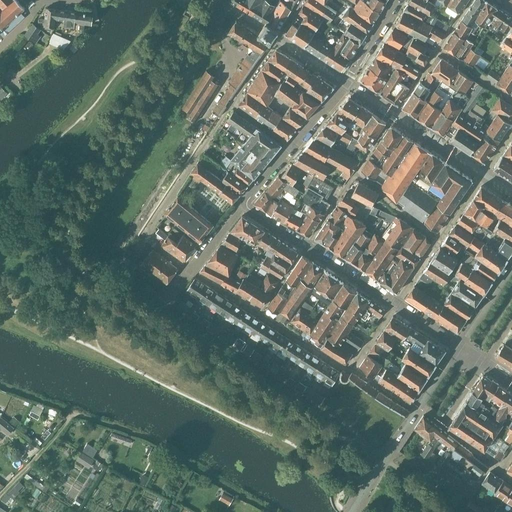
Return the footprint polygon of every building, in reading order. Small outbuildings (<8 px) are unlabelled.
[(2,10),(12,0),(0,0),(0,12),(2,11),(2,10)] [(0,31),(25,8),(16,0),(12,0),(2,10),(2,11),(0,12),(0,31)] [(175,0),(177,2),(178,4),(181,6),(185,10),(183,14),(187,18),(188,17),(198,21),(199,20),(201,21),(203,19),(201,18),(192,0),(175,0)] [(250,14),(256,5),(261,9),(266,2),(265,2),(265,1),(262,0),(240,0),(237,6),(250,14)] [(278,31),(291,10),(296,2),(294,1),(292,0),(290,0),(288,4),(287,7),(281,2),(273,15),(272,15),(266,23),(278,31)] [(306,0),(304,4),(305,4),(303,6),(329,23),(336,13),(323,4),(316,0),(306,0)] [(350,0),(355,3),(352,8),(373,23),(380,11),(360,0),(350,0)] [(382,0),(360,0),(380,11),(386,2),(382,0)] [(427,0),(426,0),(410,0),(408,4),(421,11),(427,1),(426,0),(427,0)] [(451,0),(447,6),(459,13),(468,0),(451,0)] [(475,0),(461,20),(460,22),(473,30),(471,33),(473,34),(480,24),(473,19),(486,1),(483,0),(475,0)] [(432,3),(427,1),(421,11),(429,16),(435,6),(434,5),(433,5),(432,3)] [(487,2),(486,1),(473,19),(480,24),(484,27),(489,19),(492,21),(493,21),(500,11),(487,2)] [(272,5),(266,2),(261,9),(256,5),(250,14),(265,23),(266,23),(272,15),(270,13),(274,7),(272,5)] [(408,4),(403,11),(418,19),(422,21),(424,17),(428,18),(425,23),(429,25),(433,17),(429,16),(421,11),(408,4)] [(300,21),(296,18),(294,20),(293,21),(315,35),(318,37),(321,40),(323,38),(322,38),(315,33),(322,20),(329,24),(329,23),(303,6),(298,14),(303,17),(300,21)] [(349,7),(342,17),(350,23),(351,22),(366,33),(373,23),(352,8),(351,9),(349,7)] [(56,19),(58,10),(57,9),(46,8),(45,19),(39,19),(38,24),(44,25),(44,26),(54,28),(56,19)] [(58,10),(56,19),(64,20),(63,28),(74,30),(75,22),(76,12),(58,10)] [(403,11),(393,28),(408,37),(418,19),(403,11)] [(490,27),(488,29),(503,40),(511,27),(511,18),(500,11),(493,21),(494,21),(495,22),(491,27),(490,27)] [(93,14),(76,12),(75,22),(91,24),(93,14)] [(448,26),(433,17),(429,25),(444,33),(448,26)] [(418,19),(408,37),(412,40),(423,44),(428,36),(439,43),(444,34),(444,33),(429,25),(425,23),(422,21),(418,19)] [(315,35),(293,21),(290,27),(286,34),(307,48),(315,35)] [(239,40),(247,28),(236,22),(230,30),(228,28),(225,33),(227,35),(228,33),(239,40)] [(351,22),(350,23),(344,33),(350,38),(359,44),(366,33),(351,22)] [(473,30),(460,22),(443,47),(462,60),(470,48),(473,43),(466,39),(470,32),(471,33),(473,30)] [(265,23),(261,30),(258,35),(259,35),(258,36),(270,43),(272,40),(274,38),(275,35),(276,32),(277,33),(278,31),(266,23),(265,23)] [(33,24),(32,24),(25,35),(35,42),(40,35),(38,34),(41,29),(33,24)] [(318,37),(315,35),(307,48),(318,55),(326,43),(324,42),(327,38),(330,34),(332,36),(337,28),(336,28),(331,24),(322,37),(323,37),(322,38),(323,38),(321,40),(318,37)] [(511,27),(503,40),(501,44),(508,49),(507,50),(510,53),(511,51),(511,27)] [(258,35),(247,28),(239,40),(253,49),(262,55),(270,43),(258,36),(259,35),(258,35)] [(330,34),(327,38),(337,44),(334,49),(338,51),(330,63),(337,68),(345,56),(340,53),(345,45),(350,38),(344,33),(343,33),(339,38),(334,35),(338,29),(337,28),(332,36),(330,34)] [(408,37),(393,28),(385,41),(398,49),(405,39),(406,40),(403,45),(407,47),(412,40),(408,37)] [(61,47),(65,38),(53,33),(50,42),(61,47)] [(326,43),(318,55),(325,60),(330,63),(338,51),(334,49),(337,44),(327,38),(324,42),(326,43)] [(350,38),(345,45),(354,51),(359,44),(350,38)] [(412,40),(407,47),(403,54),(407,55),(415,60),(421,52),(424,54),(428,47),(432,50),(432,49),(423,44),(412,40)] [(23,50),(28,56),(35,49),(30,44),(23,50)] [(384,44),(376,57),(380,59),(390,65),(397,52),(389,48),(384,44)] [(354,51),(345,45),(340,53),(345,56),(349,59),(354,51)] [(470,48),(462,60),(473,67),(480,55),(470,48)] [(228,82),(232,85),(213,111),(220,116),(226,108),(225,107),(230,99),(231,100),(244,81),(262,55),(253,49),(249,55),(247,54),(228,82)] [(275,50),(268,60),(275,64),(281,54),(275,50)] [(399,70),(403,63),(407,55),(403,54),(397,51),(397,52),(390,65),(391,66),(385,78),(387,79),(389,80),(396,69),(399,70)] [(421,52),(415,60),(424,65),(429,57),(424,54),(421,52)] [(268,61),(262,70),(279,80),(284,72),(283,71),(290,60),(281,54),(275,64),(268,60),(268,61)] [(349,59),(345,56),(337,68),(342,71),(349,60),(349,59)] [(427,71),(429,72),(422,83),(420,82),(413,92),(427,101),(431,94),(440,80),(431,73),(441,59),(438,56),(427,71)] [(376,57),(369,67),(385,78),(391,66),(390,65),(380,59),(376,57)] [(441,58),(441,59),(431,73),(440,80),(448,85),(449,85),(459,70),(441,58)] [(482,58),(478,63),(485,68),(489,63),(482,58)] [(284,72),(279,80),(278,81),(281,83),(282,83),(282,82),(284,80),(285,81),(289,75),(295,79),(302,67),(290,60),(283,71),(284,72)] [(419,72),(403,63),(399,70),(405,74),(415,79),(419,72)] [(497,83),(510,92),(511,89),(511,65),(510,64),(509,64),(509,65),(500,78),(497,83)] [(289,75),(285,81),(284,80),(282,82),(292,89),(294,86),(293,85),(294,83),(299,86),(301,83),(309,71),(302,67),(295,79),(289,75)] [(369,67),(360,80),(378,92),(387,79),(385,78),(369,67)] [(396,69),(389,80),(380,93),(397,105),(405,94),(409,88),(400,82),(405,74),(399,70),(396,69)] [(262,70),(248,91),(264,104),(266,105),(273,94),(281,83),(278,81),(279,80),(262,70)] [(459,70),(449,85),(459,92),(456,96),(460,99),(465,93),(474,81),(459,70)] [(490,71),(487,76),(497,83),(500,77),(490,70),(490,71)] [(216,77),(208,72),(206,71),(182,107),(189,111),(186,115),(196,122),(220,85),(213,81),(216,77)] [(309,71),(301,83),(303,86),(308,89),(317,76),(309,71)] [(308,89),(305,92),(321,102),(333,87),(317,76),(308,89)] [(282,83),(281,83),(273,94),(307,116),(320,102),(321,102),(305,92),(304,93),(300,90),(303,86),(301,83),(299,86),(297,88),(294,86),(292,89),(282,82),(282,83)] [(264,104),(248,91),(247,92),(248,92),(238,106),(255,118),(264,104)] [(427,101),(413,92),(402,108),(416,117),(427,101)] [(440,111),(430,126),(445,136),(455,121),(471,98),(465,93),(460,99),(458,103),(448,116),(440,111)] [(431,94),(427,101),(416,117),(429,126),(430,126),(440,111),(448,116),(458,103),(449,97),(442,108),(435,104),(434,106),(431,104),(435,97),(431,94)] [(349,98),(338,111),(349,119),(352,121),(362,107),(349,98)] [(511,121),(511,106),(500,98),(492,111),(497,114),(511,123),(511,121)] [(470,99),(465,106),(471,110),(475,103),(470,99)] [(264,104),(255,118),(264,123),(272,109),(266,105),(264,104)] [(288,105),(282,115),(281,116),(297,127),(303,120),(307,117),(288,105)] [(455,121),(446,134),(452,138),(451,140),(472,153),(486,131),(489,126),(486,123),(482,129),(478,126),(483,118),(471,110),(465,106),(455,121)] [(373,114),(362,107),(352,121),(363,128),(364,128),(366,130),(376,116),(373,114)] [(272,109),(264,123),(267,126),(275,131),(277,132),(284,122),(279,119),(281,116),(282,115),(272,109)] [(327,124),(326,124),(343,134),(343,133),(352,138),(357,140),(360,134),(359,133),(363,128),(352,121),(349,119),(338,111),(327,124)] [(241,117),(233,112),(227,121),(231,124),(229,127),(232,130),(241,117)] [(204,114),(197,124),(203,128),(210,117),(204,114)] [(511,123),(497,114),(489,126),(486,131),(500,140),(511,123)] [(376,116),(366,130),(376,136),(383,126),(385,123),(376,116)] [(248,123),(241,117),(232,130),(234,132),(237,128),(242,132),(243,131),(242,131),(248,123)] [(284,122),(277,132),(287,139),(295,130),(284,122)] [(248,123),(242,131),(243,131),(249,136),(244,144),(267,162),(281,144),(248,123)] [(343,134),(326,124),(315,138),(328,145),(335,137),(342,140),(348,144),(349,143),(349,142),(352,138),(343,133),(343,134)] [(375,164),(369,160),(361,171),(374,180),(378,175),(381,170),(405,135),(391,126),(382,140),(381,140),(379,143),(373,153),(380,158),(375,164)] [(349,142),(349,143),(353,145),(352,146),(355,148),(356,146),(365,152),(365,153),(376,136),(366,130),(364,128),(363,128),(359,133),(360,134),(357,140),(352,138),(349,142)] [(500,140),(486,131),(472,153),(485,162),(500,140)] [(413,141),(405,135),(381,170),(389,175),(395,167),(398,169),(407,154),(405,152),(413,141)] [(328,145),(315,138),(314,138),(314,139),(303,151),(323,162),(326,158),(334,148),(328,145)] [(511,140),(511,142),(502,155),(493,168),(511,180),(511,177),(511,140)] [(389,175),(382,186),(381,187),(396,202),(397,201),(417,172),(430,152),(415,142),(407,154),(398,169),(395,167),(389,175)] [(267,162),(244,144),(231,160),(237,165),(254,177),(267,162)] [(359,162),(334,148),(326,158),(336,164),(334,167),(343,172),(350,176),(359,162)] [(303,151),(294,162),(318,176),(324,179),(334,167),(336,164),(326,158),(323,162),(303,151)] [(417,172),(414,176),(418,179),(420,181),(423,176),(431,182),(445,162),(430,152),(417,172)] [(225,157),(219,166),(225,170),(231,161),(225,157)] [(208,164),(200,159),(198,162),(205,168),(208,164)] [(198,162),(195,167),(191,172),(204,182),(210,173),(205,169),(205,168),(198,162)] [(445,162),(431,182),(443,190),(438,197),(441,200),(438,204),(441,206),(450,213),(472,180),(445,162)] [(278,176),(273,183),(266,190),(276,196),(280,199),(283,196),(286,198),(291,198),(292,195),(297,198),(301,191),(297,188),(299,185),(294,182),(302,170),(291,164),(280,178),(278,176)] [(237,165),(231,173),(247,185),(251,181),(251,180),(254,177),(237,165)] [(228,171),(227,172),(224,171),(221,175),(223,177),(221,179),(240,193),(247,185),(231,173),(228,171)] [(350,176),(343,172),(340,176),(347,180),(350,176)] [(210,173),(204,182),(232,202),(240,193),(221,179),(221,181),(210,173)] [(309,175),(304,184),(304,187),(303,189),(305,190),(313,177),(309,175)] [(411,181),(396,202),(423,222),(438,201),(427,193),(430,188),(424,184),(421,188),(414,184),(418,179),(414,176),(411,181)] [(326,201),(333,189),(320,181),(313,177),(305,190),(305,191),(300,201),(304,203),(309,205),(323,214),(330,204),(326,201)] [(359,182),(352,195),(357,198),(372,206),(379,194),(359,182)] [(481,186),(478,191),(473,199),(465,211),(487,226),(490,221),(495,214),(496,212),(495,212),(503,200),(481,186)] [(272,202),(274,198),(265,192),(253,205),(266,212),(272,202)] [(338,205),(337,205),(348,211),(351,213),(355,207),(352,205),(357,198),(352,195),(347,192),(338,205)] [(213,225),(177,196),(164,213),(166,214),(187,231),(183,236),(197,245),(196,245),(197,246),(205,236),(204,236),(213,225)] [(276,196),(274,198),(272,202),(277,205),(279,206),(273,217),(283,223),(293,207),(283,201),(280,199),(276,196)] [(511,205),(503,200),(495,212),(496,212),(511,223),(511,205)] [(277,205),(272,202),(266,212),(273,217),(279,206),(277,205)] [(311,233),(320,221),(324,214),(323,214),(309,205),(304,203),(300,210),(306,214),(306,215),(305,216),(297,230),(309,237),(311,233)] [(337,206),(333,212),(344,219),(347,215),(352,218),(353,217),(354,215),(348,211),(337,205),(337,206)] [(432,211),(424,223),(437,232),(450,213),(441,206),(438,210),(437,210),(436,210),(435,210),(434,210),(433,211),(432,211)] [(297,230),(305,216),(306,215),(293,207),(283,223),(296,230),(297,229),(297,230)] [(373,207),(369,213),(374,216),(378,209),(373,207)] [(511,243),(487,226),(465,211),(456,223),(472,234),(473,233),(475,234),(474,236),(475,236),(492,249),(507,259),(511,251),(511,243)] [(344,219),(333,212),(333,213),(328,219),(340,227),(343,222),(344,219)] [(490,221),(487,226),(511,243),(511,223),(496,212),(495,214),(501,218),(496,225),(490,221)] [(344,229),(331,248),(341,254),(344,256),(361,231),(365,225),(353,217),(352,218),(347,215),(344,219),(343,222),(347,224),(344,229)] [(255,242),(263,230),(259,227),(257,231),(253,229),(255,225),(242,216),(230,231),(242,237),(254,244),(255,242)] [(395,217),(390,223),(381,236),(384,239),(385,238),(400,248),(403,245),(413,228),(396,217),(395,216),(395,217)] [(340,227),(328,219),(315,238),(331,248),(344,229),(340,227)] [(448,234),(448,235),(462,245),(461,246),(465,249),(475,236),(474,236),(475,234),(473,233),(472,234),(456,223),(449,234),(448,234)] [(425,237),(413,228),(403,245),(414,253),(425,237)] [(264,230),(263,230),(255,242),(254,244),(255,245),(256,244),(264,248),(272,236),(264,230)] [(242,237),(230,231),(221,244),(238,256),(238,254),(236,253),(242,237)] [(361,231),(344,256),(344,257),(363,269),(381,245),(383,241),(374,234),(371,239),(361,231)] [(168,235),(161,245),(184,261),(190,253),(177,243),(168,235)] [(462,245),(448,235),(441,245),(455,254),(458,250),(461,246),(462,245)] [(183,236),(177,243),(190,253),(196,245),(197,245),(183,236)] [(272,236),(264,248),(274,253),(271,258),(271,259),(269,262),(285,272),(289,267),(278,261),(287,246),(272,236)] [(475,236),(465,249),(498,271),(499,271),(507,259),(492,249),(475,236)] [(400,248),(400,249),(396,254),(402,257),(415,266),(430,243),(425,237),(414,253),(403,245),(400,248)] [(381,245),(363,269),(376,278),(378,275),(380,276),(378,279),(397,292),(415,266),(402,257),(398,263),(393,259),(386,268),(384,267),(398,248),(400,249),(400,248),(385,238),(384,239),(385,240),(383,241),(381,245)] [(238,256),(221,244),(205,264),(205,265),(227,276),(228,275),(229,275),(238,256)] [(298,254),(287,246),(278,261),(289,267),(298,254)] [(461,246),(458,250),(463,253),(459,259),(461,261),(492,281),(498,271),(465,249),(461,246)] [(457,257),(440,247),(431,260),(447,271),(457,257)] [(178,269),(153,249),(141,265),(166,284),(178,269)] [(120,260),(111,254),(110,253),(105,259),(116,267),(116,266),(120,260)] [(264,259),(259,256),(255,263),(260,266),(260,267),(268,272),(269,271),(281,278),(285,272),(269,262),(271,259),(271,258),(266,255),(264,259)] [(123,256),(120,260),(116,266),(124,272),(131,262),(123,256)] [(302,256),(294,269),(303,275),(312,262),(302,256)] [(424,271),(433,277),(444,285),(450,277),(452,274),(447,271),(431,260),(424,271)] [(461,261),(452,274),(450,277),(460,280),(483,294),(492,281),(461,261)] [(312,262),(303,275),(302,276),(304,278),(303,280),(313,287),(314,286),(324,270),(312,262)] [(205,265),(199,272),(221,284),(227,276),(205,265)] [(303,275),(294,269),(286,281),(295,287),(302,276),(303,275)] [(245,279),(247,275),(239,270),(235,278),(241,282),(244,278),(245,279)] [(313,287),(309,293),(319,299),(334,276),(324,270),(314,286),(313,287)] [(423,272),(415,285),(423,290),(428,283),(428,284),(433,277),(424,271),(423,272)] [(249,273),(246,279),(252,283),(256,285),(259,279),(249,273)] [(228,275),(227,276),(221,284),(235,291),(241,282),(235,278),(229,275),(228,275)] [(274,288),(278,282),(267,275),(263,281),(274,288)] [(288,299),(279,311),(285,314),(280,322),(286,325),(300,305),(301,306),(305,299),(309,293),(313,287),(303,280),(304,278),(302,276),(295,287),(288,299)] [(334,276),(319,299),(328,305),(332,298),(343,282),(334,276)] [(244,278),(241,282),(235,291),(243,296),(252,283),(246,279),(245,279),(244,278)] [(205,285),(195,279),(186,291),(197,298),(205,285)] [(460,280),(453,291),(475,306),(483,294),(460,280)] [(263,281),(259,287),(270,294),(274,288),(263,281)] [(332,298),(328,305),(324,311),(339,321),(342,316),(357,292),(356,291),(343,282),(332,298)] [(256,285),(252,283),(243,296),(251,300),(259,287),(256,285)] [(216,292),(205,285),(197,298),(207,305),(216,292)] [(423,290),(415,285),(414,285),(406,298),(424,310),(433,297),(423,290)] [(270,294),(259,287),(251,300),(262,307),(264,302),(270,294)] [(281,288),(268,307),(277,314),(279,311),(288,299),(283,295),(286,291),(281,288)] [(447,288),(438,300),(443,304),(451,309),(457,314),(465,319),(475,306),(453,291),(452,292),(447,288)] [(216,292),(207,305),(217,311),(225,298),(216,292)] [(357,292),(342,316),(353,324),(358,316),(365,321),(370,313),(365,309),(365,308),(364,307),(368,300),(357,292)] [(433,297),(424,310),(434,317),(443,304),(438,300),(433,297)] [(234,304),(225,298),(217,311),(226,317),(234,304)] [(181,300),(176,307),(186,314),(190,307),(181,300)] [(384,311),(368,300),(364,307),(365,308),(365,309),(370,313),(379,319),(384,311)] [(304,301),(301,306),(303,307),(304,308),(303,308),(310,312),(313,307),(307,303),(304,301)] [(234,304),(226,317),(235,322),(243,310),(234,304)] [(443,304),(434,317),(442,322),(451,309),(443,304)] [(302,330),(311,316),(300,308),(291,322),(302,330)] [(451,309),(442,322),(443,323),(442,324),(448,328),(449,327),(448,326),(457,314),(451,309)] [(252,315),(243,310),(235,322),(243,328),(252,315)] [(324,311),(318,320),(309,334),(311,336),(317,341),(315,344),(320,348),(323,344),(328,337),(330,335),(339,321),(324,311)] [(199,316),(193,312),(190,316),(196,320),(199,316)] [(465,319),(457,314),(448,326),(449,327),(457,332),(465,319)] [(260,321),(252,315),(243,328),(251,333),(260,321)] [(318,320),(311,316),(302,330),(308,333),(305,337),(308,339),(311,336),(309,334),(318,320)] [(342,316),(339,321),(330,335),(328,337),(340,345),(342,341),(355,349),(358,351),(363,342),(347,331),(353,324),(342,316)] [(385,329),(384,330),(393,335),(401,322),(393,316),(385,329)] [(209,323),(203,319),(200,323),(207,327),(209,323)] [(260,321),(251,333),(261,339),(269,327),(260,321)] [(401,322),(393,335),(395,336),(402,341),(405,337),(411,327),(411,328),(401,322)] [(215,334),(219,328),(211,323),(207,328),(215,334)] [(278,332),(269,327),(261,339),(269,345),(278,332)] [(411,327),(405,337),(402,341),(409,346),(419,353),(435,364),(445,350),(411,327)] [(384,330),(375,343),(386,349),(395,336),(393,335),(384,330)] [(232,345),(237,338),(228,332),(224,339),(232,345)] [(287,338),(278,332),(269,345),(278,350),(287,338)] [(328,337),(323,344),(321,348),(345,364),(355,349),(342,341),(340,345),(328,337)] [(245,343),(237,338),(233,345),(241,350),(245,343)] [(295,343),(287,338),(278,350),(287,356),(295,343)] [(295,343),(287,356),(296,362),(304,349),(295,343)] [(386,349),(375,343),(368,353),(384,364),(383,365),(387,368),(397,375),(418,390),(426,377),(427,376),(405,362),(400,370),(386,361),(391,353),(386,349)] [(254,350),(247,345),(242,352),(249,357),(254,350)] [(511,350),(504,345),(495,358),(511,368),(511,350)] [(409,346),(401,359),(405,362),(427,376),(435,364),(419,353),(409,346)] [(313,355),(304,349),(296,362),(305,368),(313,355)] [(261,358),(262,356),(256,352),(251,358),(258,363),(261,358)] [(322,361),(313,355),(305,368),(314,374),(322,361)] [(371,357),(367,355),(359,367),(367,373),(375,360),(371,357)] [(270,363),(261,358),(258,363),(266,368),(270,363)] [(382,365),(375,360),(367,373),(373,377),(376,373),(381,366),(382,365)] [(340,372),(322,361),(314,374),(332,385),(339,373),(340,373),(340,372)] [(281,366),(275,362),(269,370),(275,375),(281,366)] [(418,390),(397,375),(387,368),(378,381),(388,388),(389,387),(410,402),(418,390)] [(340,372),(340,373),(339,374),(339,376),(339,377),(341,380),(342,381),(344,382),(346,381),(349,380),(349,379),(361,387),(364,381),(351,373),(350,375),(342,371),(341,372),(341,371),(340,372)] [(483,376),(472,392),(481,397),(482,396),(487,400),(487,401),(492,405),(494,403),(498,406),(501,403),(509,392),(492,381),(491,382),(483,376)] [(292,386),(296,382),(290,378),(287,382),(292,386)] [(364,381),(361,387),(376,397),(379,392),(364,381)] [(305,387),(300,383),(296,388),(302,392),(305,387)] [(324,399),(306,387),(302,393),(320,405),(324,399)] [(379,392),(376,397),(392,408),(395,402),(379,392)] [(481,397),(472,392),(466,401),(466,400),(449,427),(484,451),(494,436),(502,424),(491,416),(496,407),(492,405),(487,401),(487,400),(482,396),(481,397)] [(497,407),(496,407),(491,416),(502,424),(502,423),(506,418),(505,414),(507,412),(511,414),(511,415),(511,414),(511,394),(509,392),(501,403),(498,406),(498,407),(497,407)] [(395,402),(392,408),(406,417),(409,412),(408,411),(395,402)] [(31,411),(30,412),(35,415),(36,413),(39,415),(42,410),(34,405),(31,411)] [(428,459),(437,445),(441,440),(434,436),(434,435),(440,428),(423,415),(415,429),(430,441),(431,440),(431,441),(427,447),(422,455),(428,459)] [(14,417),(10,422),(15,426),(20,422),(14,417)] [(0,418),(0,428),(8,435),(13,429),(0,418)] [(511,429),(509,427),(508,427),(501,440),(511,446),(511,444),(511,429)] [(442,469),(450,457),(455,450),(459,443),(443,431),(440,428),(434,435),(434,436),(441,440),(449,446),(446,451),(436,465),(442,469)] [(126,438),(114,433),(112,441),(123,445),(126,438)] [(494,436),(484,451),(500,462),(505,454),(503,453),(508,445),(494,436)] [(470,452),(459,443),(455,450),(450,457),(457,463),(462,456),(461,456),(462,455),(470,461),(473,456),(472,456),(470,452)] [(87,444),(82,451),(93,458),(97,450),(87,444)] [(162,453),(152,447),(148,455),(157,461),(162,453)] [(94,460),(81,452),(76,460),(89,468),(94,460)] [(473,456),(470,461),(485,471),(488,467),(473,456)] [(474,473),(467,469),(461,480),(468,484),(474,473)] [(490,472),(481,484),(495,493),(504,481),(490,472)] [(142,476),(138,483),(144,486),(148,477),(146,476),(145,478),(142,476)] [(511,486),(504,481),(495,493),(494,495),(504,501),(511,488),(511,486)] [(19,482),(14,486),(18,490),(23,486),(19,482)] [(382,495),(375,510),(379,511),(378,511),(387,511),(395,503),(392,502),(389,499),(391,495),(385,490),(378,485),(378,484),(377,485),(375,488),(376,488),(375,490),(382,495)] [(233,499),(223,493),(219,499),(229,505),(233,499)] [(451,501),(457,505),(458,504),(461,498),(462,498),(462,497),(456,493),(455,494),(451,500),(451,501)] [(6,494),(1,500),(5,503),(8,501),(11,503),(14,500),(10,497),(7,494),(6,494)] [(470,501),(465,509),(470,511),(482,511),(483,510),(470,501)]
